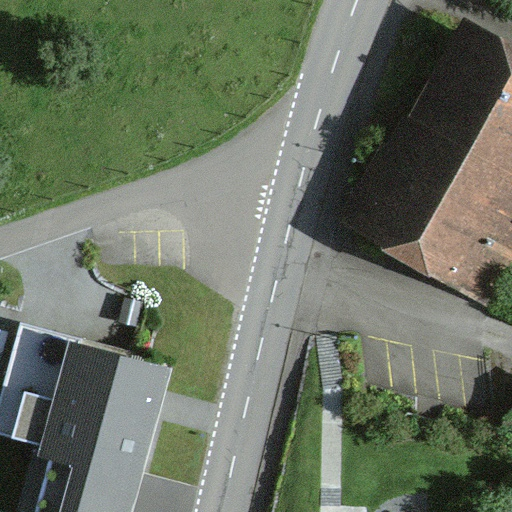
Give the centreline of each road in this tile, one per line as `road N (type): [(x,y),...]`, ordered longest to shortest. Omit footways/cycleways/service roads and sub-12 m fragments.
road 1 (unclassified): [(221,511),(296,191)]
road 2 (unclassified): [(0,249),(148,197),(215,185),(296,191)]
road 3 (unclassified): [(296,191),(355,0)]
